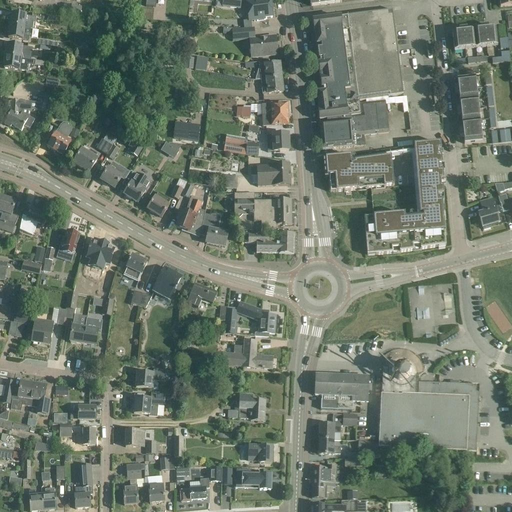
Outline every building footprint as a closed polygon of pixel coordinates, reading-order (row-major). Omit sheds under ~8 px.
[(240,4),(247,4),(249,21),(254,21),(254,22),(265,21),(264,19),(273,18),(270,0),(249,0),(246,0),(223,0),(222,7),(240,9),(240,4)] [(511,6),(511,0),(498,0),(500,8),(511,6)] [(59,17),(73,18),(80,19),(80,8),(62,7),(62,9),(59,9),(59,17)] [(140,9),(139,20),(153,21),(154,10),(140,9)] [(391,10),(312,21),(312,22),(315,41),(316,52),(321,85),(322,92),(318,93),(316,93),(319,111),(318,111),(319,121),(321,121),(342,118),(359,116),(357,101),(403,94),(394,25),(391,10)] [(11,15),(10,27),(31,30),(32,23),(33,18),(11,15)] [(139,22),(138,30),(147,31),(148,23),(139,22)] [(476,49),(486,47),(484,26),(480,26),(481,30),(474,31),(476,49)] [(486,47),(497,46),(495,28),(488,29),(488,26),(484,26),(486,47)] [(31,30),(10,27),(8,38),(30,41),(30,36),(31,30)] [(223,28),(223,35),(232,35),(232,42),(244,41),(244,38),(255,37),(254,29),(238,30),(238,29),(232,29),(232,30),(229,29),(223,28)] [(463,28),(459,29),(459,32),(452,33),(454,51),(465,50),(463,28)] [(474,31),(467,31),(466,28),(463,28),(465,50),(476,49),(474,31)] [(96,30),(95,38),(104,40),(106,31),(96,30)] [(255,40),(250,40),(250,41),(252,58),(278,56),(276,38),(255,40)] [(509,50),(508,39),(499,40),(500,51),(509,50)] [(8,45),(6,57),(21,59),(22,53),(28,54),(29,48),(8,45)] [(510,63),(509,53),(501,54),(501,58),(492,60),(492,65),(510,63)] [(5,59),(4,64),(5,64),(4,69),(20,71),(28,72),(28,66),(35,66),(35,61),(30,61),(28,60),(21,59),(6,57),(6,59),(5,59)] [(185,58),(184,70),(193,70),(194,59),(185,58)] [(260,75),(261,82),(281,79),(280,65),(259,67),(260,75)] [(476,88),(475,77),(458,79),(458,86),(455,87),(455,91),(476,88)] [(281,79),(261,82),(261,89),(262,96),(283,93),(281,79)] [(460,101),(478,99),(476,88),(455,91),(456,95),(459,94),(460,101)] [(83,100),(84,94),(68,91),(67,98),(83,100)] [(56,100),(44,96),(38,111),(50,115),(50,116),(52,116),(54,113),(52,112),(56,100)] [(479,110),(478,99),(460,101),(461,108),(457,108),(458,112),(479,110)] [(11,113),(4,124),(11,128),(12,127),(21,132),(24,127),(28,129),(28,130),(29,130),(31,129),(32,128),(31,126),(34,121),(23,114),(23,110),(32,111),(32,102),(12,101),(12,102),(9,102),(9,107),(11,108),(11,113)] [(322,126),(320,126),(321,132),(323,151),(325,151),(325,150),(339,149),(354,147),(354,148),(365,147),(364,136),(379,135),(388,134),(385,102),(376,103),(360,105),(361,116),(351,118),(348,118),(342,119),(343,124),(322,126)] [(272,105),(261,106),(262,116),(265,116),(288,115),(287,105),(272,105)] [(480,121),(479,110),(458,112),(458,116),(462,115),(462,123),(480,121)] [(265,116),(262,116),(262,126),(262,128),(273,127),(273,126),(288,125),(288,115),(265,116)] [(462,123),(463,130),(460,130),(460,134),(481,131),(480,121),(462,123)] [(174,122),(172,137),(197,141),(200,126),(174,122)] [(63,157),(70,145),(65,142),(71,134),(72,132),(72,130),(72,129),(71,127),(69,125),(66,124),(63,124),(61,125),(47,147),(55,152),(55,153),(60,157),(61,155),(63,157)] [(73,130),(70,139),(77,141),(80,133),(73,130)] [(481,131),(460,134),(461,137),(464,137),(465,144),(482,142),(481,131)] [(510,131),(499,132),(501,145),(511,143),(510,131)] [(103,141),(107,144),(112,147),(115,143),(118,139),(109,133),(103,141)] [(273,137),(266,137),(267,153),(274,153),(289,152),(288,135),(273,135),(273,137)] [(226,136),(223,152),(250,157),(258,157),(258,144),(247,144),(247,140),(226,136)] [(102,141),(96,150),(102,153),(107,144),(103,141),(102,141)] [(137,143),(131,154),(137,157),(144,147),(137,143)] [(107,144),(102,153),(106,156),(112,147),(107,144)] [(182,146),(165,144),(162,149),(176,157),(179,152),(178,152),(182,146)] [(373,218),(364,218),(367,257),(393,254),(392,250),(399,249),(400,253),(414,251),(413,247),(420,246),(421,251),(446,247),(443,220),(439,220),(439,213),(443,213),(442,203),(438,203),(437,197),(443,196),(443,188),(441,188),(440,182),(443,181),(443,178),(442,178),(441,178),(441,174),(442,174),(443,174),(442,173),(442,171),(442,168),(442,166),(441,159),(440,144),(434,145),(428,145),(426,145),(420,146),(414,146),(414,147),(414,148),(416,175),(417,186),(420,215),(423,215),(423,219),(409,220),(405,220),(404,216),(404,215),(403,215),(398,215),(397,215),(392,216),(391,216),(387,216),(385,217),(374,217),(373,218)] [(106,156),(106,158),(112,162),(119,151),(117,150),(112,147),(106,156)] [(88,155),(82,150),(74,163),(88,173),(97,160),(95,159),(97,155),(91,151),(88,155)] [(326,159),(324,159),(325,169),(325,173),(325,174),(325,177),(325,178),(329,178),(330,193),(344,192),(344,193),(346,193),(350,192),(351,192),(351,191),(353,191),(358,191),(371,190),(375,189),(376,189),(384,189),(386,188),(392,188),(393,188),(393,187),(391,158),(354,163),(354,165),(352,165),(351,157),(326,159)] [(290,176),(290,165),(257,167),(257,168),(252,169),(252,176),(252,177),(290,176)] [(108,169),(100,181),(102,181),(101,183),(106,186),(107,185),(114,190),(122,178),(125,181),(130,173),(119,167),(118,167),(115,173),(108,169)] [(130,173),(122,186),(127,189),(124,195),(138,204),(145,192),(144,191),(146,188),(149,183),(130,173)] [(224,188),(237,189),(237,183),(235,182),(235,176),(225,175),(224,188)] [(252,177),(253,185),(258,184),(258,188),(291,186),(290,176),(252,177)] [(187,184),(179,180),(176,187),(175,187),(170,198),(178,201),(183,190),(184,191),(187,184)] [(511,183),(502,185),(495,186),(497,194),(511,189),(511,183)] [(187,186),(181,196),(188,199),(190,196),(194,189),(193,189),(187,186)] [(155,198),(148,210),(161,219),(169,207),(167,206),(170,201),(158,194),(155,198)] [(254,216),(292,215),(292,214),(293,214),(293,201),(287,201),(287,202),(275,202),(275,203),(255,203),(255,194),(235,194),(235,216),(238,216),(254,216)] [(0,212),(2,214),(0,219),(0,230),(12,235),(15,227),(15,228),(19,218),(12,215),(16,203),(0,196),(0,212)] [(505,196),(498,198),(500,203),(501,203),(503,213),(510,211),(511,210),(511,199),(507,201),(505,196)] [(478,214),(482,228),(499,223),(492,199),(480,203),(483,213),(478,214)] [(178,219),(176,228),(182,230),(182,232),(189,234),(189,233),(193,234),(192,235),(194,236),(197,237),(199,238),(199,236),(200,237),(200,236),(202,227),(204,216),(205,212),(199,210),(201,204),(190,200),(185,211),(179,209),(176,219),(178,219)] [(43,228),(48,217),(32,209),(26,220),(43,228)] [(254,216),(238,216),(238,230),(242,231),(257,231),(276,232),(276,227),(283,227),(283,229),(294,229),(294,215),(292,215),(254,216)] [(204,216),(202,227),(209,229),(209,230),(222,233),(222,216),(211,216),(211,217),(204,216)] [(23,240),(27,227),(19,224),(15,237),(23,240)] [(228,234),(222,233),(209,230),(207,238),(206,244),(225,248),(228,234)] [(62,239),(58,252),(73,257),(80,236),(67,232),(64,239),(62,239)] [(108,248),(109,245),(100,242),(99,245),(92,243),(87,259),(91,260),(89,267),(103,271),(105,265),(109,266),(114,250),(108,248)] [(47,249),(44,260),(45,260),(52,262),(55,251),(47,249)] [(123,276),(131,280),(138,283),(141,276),(147,264),(133,257),(127,269),(126,269),(123,276)] [(45,260),(43,272),(50,273),(52,262),(45,260)] [(39,276),(42,266),(23,262),(21,272),(39,276)] [(159,282),(153,294),(167,302),(180,278),(166,270),(163,275),(159,273),(155,280),(159,282)] [(103,286),(111,289),(115,275),(107,273),(103,286)] [(35,297),(37,289),(21,286),(19,294),(35,297)] [(213,306),(217,295),(195,286),(187,306),(198,310),(201,304),(203,305),(204,302),(213,306)] [(130,306),(139,308),(142,294),(134,292),(130,306)] [(68,293),(65,310),(75,311),(78,295),(68,293)] [(151,298),(142,294),(139,308),(145,310),(151,298)] [(111,318),(114,302),(104,300),(101,316),(111,318)] [(241,304),(237,314),(259,323),(259,335),(262,335),(261,338),(269,339),(269,335),(275,336),(276,318),(261,317),(262,312),(241,304)] [(220,308),(219,322),(226,323),(227,309),(220,308)] [(57,326),(63,327),(64,319),(66,311),(59,311),(57,326)] [(227,323),(226,335),(228,335),(234,336),(236,312),(228,311),(227,322),(227,323)] [(11,323),(24,326),(26,326),(29,314),(16,312),(13,324),(11,323)] [(72,328),(70,343),(83,345),(85,330),(87,320),(87,318),(79,316),(74,316),(72,328)] [(85,330),(83,345),(96,347),(98,332),(101,332),(102,322),(87,320),(85,330)] [(35,322),(32,344),(49,347),(53,325),(51,325),(50,325),(35,322)] [(21,339),(24,326),(11,323),(8,336),(21,339)] [(220,335),(220,342),(233,343),(234,336),(228,335),(226,335),(220,335)] [(185,338),(182,346),(191,349),(194,341),(185,338)] [(255,357),(257,343),(246,342),(245,347),(234,346),(234,354),(222,353),(221,367),(254,370),(254,369),(272,370),(273,359),(255,357)] [(383,369),(382,395),(402,396),(402,395),(419,395),(419,384),(420,379),(418,379),(414,379),(415,376),(415,375),(415,373),(415,372),(415,371),(414,370),(414,368),(413,367),(413,366),(412,365),(411,364),(410,363),(409,362),(407,361),(406,361),(404,360),(403,360),(402,359),(400,360),(399,360),(397,360),(396,361),(395,361),(394,362),(393,362),(392,363),(391,364),(390,365),(390,366),(389,367),(389,368),(388,369),(383,369)] [(152,390),(153,382),(166,383),(167,375),(172,376),(171,382),(175,383),(176,373),(167,371),(167,372),(154,369),(153,375),(136,374),(135,389),(152,390)] [(316,377),(315,397),(322,397),(322,401),(321,401),(321,411),(353,412),(353,403),(355,403),(368,403),(369,379),(316,377)] [(0,397),(3,398),(2,403),(7,404),(10,405),(14,383),(6,382),(5,388),(0,386),(0,397)] [(21,407),(30,408),(33,385),(20,383),(17,401),(12,400),(10,410),(20,412),(21,407)] [(380,441),(379,449),(466,452),(476,453),(477,435),(475,435),(477,395),(470,390),(463,386),(440,385),(419,384),(419,395),(402,395),(402,396),(382,395),(380,441)] [(46,387),(33,385),(30,408),(37,409),(36,415),(48,417),(50,402),(44,401),(46,387)] [(56,387),(55,397),(68,397),(68,388),(56,387)] [(228,420),(251,421),(251,423),(264,424),(266,402),(252,401),(253,395),(240,394),(239,412),(229,411),(228,420)] [(134,415),(150,416),(158,417),(159,407),(164,407),(165,396),(155,395),(154,401),(151,401),(151,400),(135,399),(134,415)] [(0,419),(0,420),(7,422),(7,421),(9,412),(10,405),(7,404),(6,412),(0,415),(0,419)] [(70,414),(70,421),(78,421),(78,422),(95,422),(95,408),(79,408),(78,414),(70,414)] [(342,417),(342,428),(356,428),(357,417),(343,416),(343,417),(342,417)] [(0,420),(0,428),(11,431),(12,429),(29,433),(30,428),(7,422),(0,420)] [(71,438),(71,426),(59,426),(59,438),(71,438)] [(320,426),(320,442),(334,442),(334,435),(342,435),(342,429),(342,428),(334,428),(334,427),(320,426)] [(83,448),(95,448),(95,432),(83,431),(83,438),(77,438),(77,447),(83,447),(83,448)] [(126,432),(125,449),(138,449),(137,447),(143,447),(144,432),(126,432)] [(46,446),(53,446),(52,433),(44,433),(44,438),(47,437),(46,440),(48,440),(48,442),(46,442),(46,446)] [(174,439),(173,460),(183,460),(183,439),(174,439)] [(334,442),(320,442),(319,457),(333,457),(333,456),(341,456),(341,449),(333,449),(334,442)] [(36,443),(34,452),(43,454),(51,454),(52,447),(36,443)] [(146,449),(145,449),(145,455),(156,456),(156,443),(146,443),(146,449)] [(358,443),(358,452),(372,452),(372,443),(358,443)] [(271,466),(272,449),(260,448),(260,447),(248,446),(248,463),(260,464),(260,466),(271,466)] [(13,452),(0,450),(0,458),(11,461),(13,452)] [(168,459),(160,460),(161,472),(169,471),(168,459)] [(361,460),(344,461),(345,469),(361,468),(361,460)] [(124,507),(138,506),(137,494),(136,494),(136,487),(137,487),(136,481),(141,481),(140,471),(144,470),(144,465),(127,466),(128,481),(129,481),(130,488),(124,488),(125,495),(123,495),(124,507)] [(82,489),(75,489),(75,494),(75,497),(74,497),(75,510),(90,509),(89,496),(93,496),(92,488),(91,466),(80,467),(82,489)] [(313,484),(336,485),(339,485),(339,472),(338,470),(336,470),(336,467),(326,467),(326,469),(313,469),(313,484)] [(56,481),(64,481),(64,468),(56,468),(56,481)] [(221,484),(222,469),(210,468),(210,483),(221,484)] [(230,486),(231,470),(222,470),(222,486),(230,486)] [(243,471),(243,477),(242,488),(259,488),(259,492),(270,492),(271,477),(260,476),(260,477),(251,477),(252,471),(243,471)] [(313,484),(312,499),(326,500),(327,494),(327,488),(333,488),(335,488),(335,485),(325,484),(313,484)] [(149,487),(148,487),(148,488),(150,505),(164,504),(163,492),(162,492),(162,486),(149,487)] [(45,496),(42,496),(42,511),(53,511),(56,511),(54,495),(54,490),(47,491),(47,494),(44,494),(45,496)] [(209,490),(180,492),(181,504),(195,503),(195,502),(210,501),(209,490)] [(29,511),(42,511),(42,496),(38,497),(38,494),(35,494),(35,492),(28,492),(28,497),(29,511)] [(341,502),(341,507),(344,507),(351,507),(350,511),(365,511),(366,501),(341,502)]
